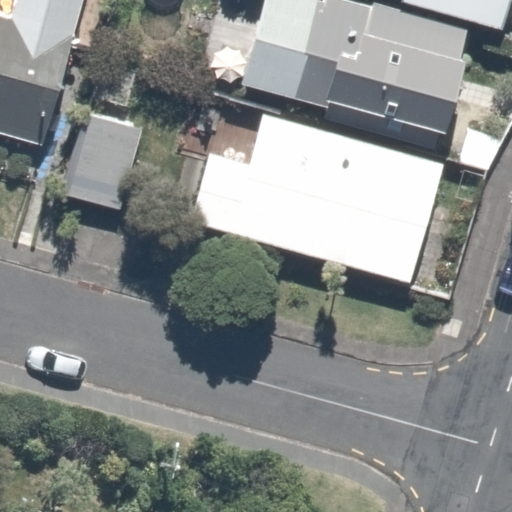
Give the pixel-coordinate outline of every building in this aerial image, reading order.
[(76,0),(0,0),(0,132),(34,142),(40,120),(62,126),(72,89),(54,84),(76,0)] [(456,28),(338,0),(262,0),(241,86),(470,141),(490,57),(451,48),(456,28)] [(510,0),(423,0),(505,21),(510,0)] [(62,170),(50,166),(43,190),(102,208),(112,175),(127,179),(144,119),(83,101),(62,170)] [(449,151),(263,103),(249,158),(203,146),(184,220),(415,280),(449,151)] [(64,511),(13,489),(2,511),(64,511)]
